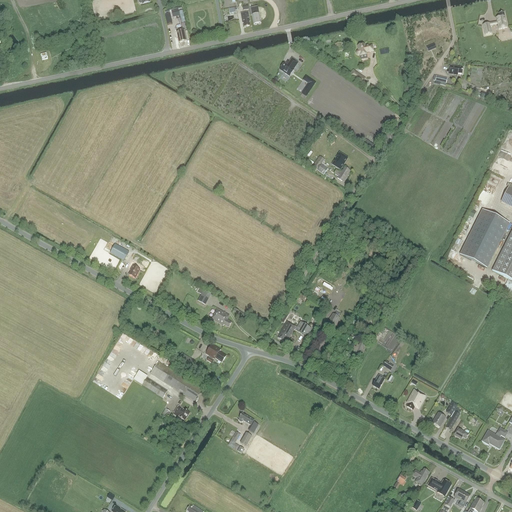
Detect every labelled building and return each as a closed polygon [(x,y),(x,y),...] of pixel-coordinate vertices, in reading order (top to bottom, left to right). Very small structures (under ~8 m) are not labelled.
[(258,11),(251,13),(254,25),(261,24),(260,20),(261,19),(260,17),(259,14),(258,11)] [(244,27),(250,26),(249,22),(250,22),(248,13),(241,14),(243,24),(244,23),(244,27)] [(500,17),(496,18),(499,30),(507,28),(504,13),(499,14),(500,17)] [(492,34),(490,24),(483,25),(485,36),(492,34)] [(185,31),(177,33),(179,43),(187,41),(185,31)] [(336,52),(343,51),(341,43),(335,44),(336,52)] [(366,53),(373,52),(372,46),(365,47),(365,45),(357,46),(358,51),(357,51),(356,52),(356,53),(356,54),(357,55),(358,56),(359,56),(360,57),(367,55),(366,53)] [(293,69),(298,63),(292,59),(288,65),(285,64),(280,70),(290,77),(294,70),(293,69)] [(462,74),(463,68),(455,67),(450,66),(449,74),(457,75),(458,74),(462,74)] [(483,67),(473,66),(472,80),(474,80),(474,77),(478,78),(478,74),(482,74),(483,67)] [(366,79),(353,70),(349,76),(361,85),(366,79)] [(315,83),(305,76),(303,80),(309,84),(302,94),(306,97),(315,83)] [(447,78),(436,76),(435,81),(440,82),(440,85),(445,86),(447,78)] [(340,154),(333,165),(340,170),(347,158),(340,154)] [(320,157),(312,167),(323,175),(328,169),(321,165),(324,160),(320,157)] [(338,176),(336,179),(344,183),(351,172),(344,168),(341,173),(336,170),(334,174),(338,176)] [(501,203),(511,208),(511,185),(510,185),(501,203)] [(509,224),(482,210),(460,255),(487,269),(509,224)] [(511,231),(492,271),(511,281),(511,231)] [(110,254),(124,261),(129,252),(115,245),(110,254)] [(135,279),(142,267),(132,262),(129,267),(132,269),(131,270),(132,270),(129,276),(135,279)] [(198,301),(205,306),(211,295),(204,290),(198,301)] [(332,309),(335,304),(327,301),(325,305),(332,309)] [(229,329),(232,323),(227,321),(230,316),(217,309),(211,320),(224,327),(224,326),(229,329)] [(333,329),(340,318),(333,314),(326,325),(333,329)] [(306,337),(311,329),(301,323),(298,329),(286,322),(280,334),(278,338),(283,341),(285,337),(289,339),(294,330),(306,337)] [(363,354),(366,346),(359,343),(358,345),(357,345),(356,347),(354,346),(352,351),(356,352),(354,356),(358,358),(360,354),(361,355),(361,353),(363,354)] [(212,360),(213,359),(214,360),(215,359),(222,363),(226,357),(220,352),(221,351),(212,345),(206,355),(210,357),(207,361),(212,364),(214,361),(212,360)] [(193,360),(182,353),(178,359),(190,366),(193,360)] [(386,361),(383,366),(391,371),(394,366),(386,361)] [(151,374),(194,402),(202,390),(158,362),(151,374)] [(334,375),(344,381),(347,376),(337,370),(334,375)] [(134,380),(142,385),(163,399),(168,391),(147,378),(148,377),(139,371),(134,380)] [(375,380),(372,385),(378,390),(382,384),(385,379),(379,375),(376,380),(375,380)] [(406,407),(413,411),(415,408),(418,410),(425,397),(414,390),(407,403),(408,404),(406,407)] [(452,402),(446,412),(451,415),(457,405),(452,402)] [(185,421),(190,413),(184,409),(179,406),(174,414),(176,416),(177,415),(180,417),(179,418),(185,421)] [(166,419),(170,412),(165,409),(161,416),(166,419)] [(451,431),(460,415),(455,412),(445,428),(451,431)] [(440,428),(446,418),(438,413),(432,423),(440,428)] [(240,419),(239,420),(240,422),(241,423),(243,422),(243,421),(246,423),(251,426),(249,431),(254,434),(259,426),(253,423),(254,421),(249,418),(250,418),(242,414),(239,419),(240,419)] [(466,440),(469,435),(458,428),(454,436),(461,440),(463,438),(466,440)] [(496,436),(488,431),(482,442),(489,445),(489,444),(499,450),(505,442),(499,438),(501,436),(505,438),(508,434),(500,429),(496,436)] [(234,445),(240,434),(236,432),(233,437),(234,438),(231,444),(234,445)] [(240,443),(246,447),(252,437),(246,433),(240,443)] [(422,486),(430,473),(424,470),(423,472),(422,471),(420,474),(418,472),(415,470),(412,476),(415,478),(415,477),(418,478),(416,482),(419,484),(419,485),(421,486),(422,486)] [(407,479),(401,476),(397,482),(403,487),(406,483),(405,482),(407,479)] [(444,497),(451,485),(444,481),(441,485),(432,479),(428,486),(438,491),(437,493),(444,497)] [(466,503),(470,496),(464,493),(464,492),(459,489),(454,497),(461,501),(462,501),(466,503)] [(450,498),(445,505),(450,508),(454,501),(450,498)] [(478,511),(482,507),(481,506),(483,503),(477,499),(474,503),(473,503),(470,508),(467,511),(478,511)] [(412,508),(416,511),(420,504),(416,501),(412,508)]
